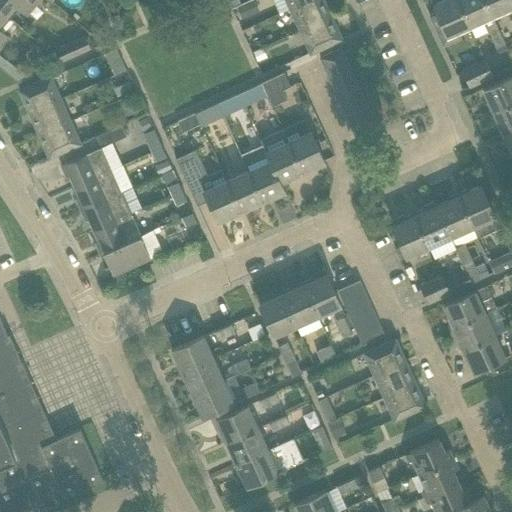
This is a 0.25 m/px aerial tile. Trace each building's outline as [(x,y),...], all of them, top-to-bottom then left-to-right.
[(0,0),(0,10),(6,15),(15,5),(27,15),(39,0),(0,0)] [(253,0),(236,8),(241,18),(257,11),(253,0)] [(286,0),(290,8),(308,0),(286,0)] [(308,0),(290,8),(300,30),(331,16),(323,0),(308,0)] [(465,27),(470,25),(458,0),(442,0),(433,4),(437,13),(429,16),(442,44),(443,43),(459,36),(457,31),(465,27)] [(458,0),(470,25),(483,19),(488,30),(495,46),(497,52),(507,48),(504,42),(497,26),(492,15),(491,16),(484,0),(458,0)] [(511,3),(510,0),(484,0),(491,16),(492,15),(511,6),(511,3)] [(0,22),(6,15),(0,10),(0,66),(19,82),(28,77),(6,59),(6,60),(0,54),(0,46),(7,37),(0,31),(0,22)] [(331,16),(300,30),(310,53),(341,39),(331,16)] [(55,48),(61,61),(91,48),(85,34),(55,48)] [(117,46),(104,52),(109,63),(121,57),(117,46)] [(261,46),(252,51),(256,60),(265,56),(261,46)] [(319,57),(324,68),(346,58),(341,47),(319,57)] [(324,68),(329,79),(351,69),(346,58),(324,68)] [(462,70),(470,86),(492,76),(485,59),(462,70)] [(329,79),(335,91),(356,81),(351,69),(329,79)] [(265,80),(261,82),(267,96),(271,105),(286,99),(282,89),(290,86),(283,72),(265,80)] [(491,113),(493,112),(493,111),(511,102),(511,75),(483,89),(489,102),(487,103),(491,113)] [(19,90),(29,112),(60,98),(50,76),(19,90)] [(128,81),(119,85),(123,93),(132,89),(128,81)] [(335,91),(340,102),(361,92),(356,81),(335,91)] [(261,82),(239,92),(245,106),(267,96),(261,82)] [(245,106),(239,92),(217,102),(224,116),(245,106)] [(340,102),(345,113),(367,103),(361,92),(340,102)] [(29,112),(39,134),(70,121),(60,98),(29,112)] [(224,116),(217,102),(195,113),(202,126),(224,116)] [(497,125),(501,134),(511,129),(511,102),(493,111),(493,112),(499,124),(497,125)] [(345,113),(350,124),(372,114),(367,103),(345,113)] [(372,114),(350,124),(355,135),(377,125),(372,114)] [(145,117),(138,120),(143,131),(150,128),(145,117)] [(70,121),(39,134),(49,157),(80,143),(70,121)] [(287,140),(302,172),(324,162),(306,123),(295,128),(298,135),(287,140)] [(144,133),(150,147),(160,142),(154,128),(144,133)] [(511,129),(501,134),(505,143),(507,143),(511,153),(511,129)] [(264,146),(280,182),(302,172),(287,140),(283,130),(261,140),(260,140),(263,146),(264,146)] [(69,175),(74,186),(122,164),(112,142),(60,165),(66,176),(69,175)] [(160,142),(150,147),(156,161),(167,156),(160,142)] [(248,168),(247,169),(262,201),(284,191),(280,182),(264,146),(263,146),(242,155),(241,155),(243,158),(248,168)] [(176,158),(188,184),(206,176),(206,175),(195,149),(176,158)] [(168,159),(155,165),(159,174),(172,168),(168,159)] [(75,198),(80,209),(121,191),(132,186),(122,164),(74,186),(78,197),(75,198)] [(240,211),(225,179),(226,179),(221,168),(220,169),(220,170),(212,174),(210,178),(213,185),(205,189),(205,188),(203,189),(217,221),(240,211)] [(226,179),(225,179),(240,211),(262,201),(247,169),(226,179)] [(168,186),(172,195),(182,190),(178,181),(168,186)] [(481,185),(458,195),(472,226),(477,237),(491,231),(498,247),(507,244),(499,227),(500,227),(481,185)] [(182,190),(172,195),(176,204),(186,199),(182,190)] [(88,219),(93,230),(130,213),(121,191),(80,209),(85,220),(88,219)] [(458,195),(436,204),(450,236),(472,226),(458,195)] [(436,204),(435,201),(423,206),(424,208),(414,212),(414,214),(429,246),(450,236),(436,204)] [(182,217),(186,226),(196,221),(192,212),(182,217)] [(414,212),(404,217),(403,215),(390,221),(401,245),(394,248),(399,259),(429,246),(414,214),(414,212)] [(95,242),(99,253),(140,235),(130,213),(93,230),(98,241),(95,242)] [(140,235),(99,253),(104,264),(108,263),(113,274),(150,258),(140,235)] [(463,264),(465,268),(471,283),(489,275),(483,262),(474,266),(471,260),(464,243),(455,247),(463,264)] [(511,253),(510,251),(498,256),(503,268),(511,264),(511,253)] [(465,268),(443,277),(450,293),(471,283),(465,268)] [(326,273),(303,283),(318,315),(340,305),(326,273)] [(450,293),(443,277),(442,274),(419,284),(427,303),(450,293)] [(337,290),(342,301),(364,291),(359,279),(337,290)] [(303,283),(281,293),(295,325),(318,315),(303,283)] [(443,304),(453,327),(485,313),(480,301),(491,296),(486,285),(443,304)] [(342,301),(347,311),(369,301),(364,291),(342,301)] [(295,325),(281,293),(259,303),(273,335),(295,325)] [(347,311),(352,322),(374,312),(369,301),(347,311)] [(352,322),(357,333),(379,323),(374,312),(352,322)] [(453,327),(463,349),(495,334),(485,313),(453,327)] [(335,320),(343,337),(352,333),(345,316),(335,320)] [(0,511),(13,511),(61,491),(64,497),(103,479),(80,427),(54,439),(0,319),(0,511)] [(259,323),(247,329),(252,340),(264,335),(259,323)] [(379,323),(357,333),(362,344),(384,334),(379,323)] [(215,331),(218,340),(235,333),(231,324),(215,331)] [(314,330),(321,347),(330,343),(323,326),(314,330)] [(495,334),(463,349),(473,371),(505,357),(495,334)] [(172,349),(182,371),(213,357),(203,335),(172,349)] [(363,352),(373,375),(405,361),(395,338),(363,352)] [(278,346),(292,376),(300,372),(287,342),(278,346)] [(330,345),(316,351),(321,362),(335,356),(330,345)] [(182,371),(192,394),(223,379),(213,357),(182,371)] [(230,366),(234,375),(250,368),(246,359),(230,366)] [(373,375),(383,397),(415,383),(405,361),(373,375)] [(492,368),(485,371),(488,378),(495,374),(492,368)] [(223,379),(192,394),(202,416),(233,402),(223,379)] [(240,389),(244,397),(260,390),(256,382),(240,389)] [(415,383),(383,397),(393,419),(425,405),(415,383)] [(258,400),(261,408),(278,401),(274,392),(258,400)] [(216,419),(226,441),(257,427),(247,405),(216,419)] [(315,414),(310,416),(314,425),(319,422),(315,414)] [(268,422),(272,430),(288,423),(285,415),(268,422)] [(337,418),(327,422),(333,436),(343,432),(337,418)] [(332,447),(321,425),(311,430),(321,452),(332,447)] [(226,441),(236,463),(267,449),(257,427),(226,441)] [(410,461),(415,474),(452,457),(448,448),(444,450),(439,439),(420,447),(404,454),(404,455),(407,462),(410,461)] [(267,449),(236,463),(246,486),(277,472),(267,449)] [(420,490),(423,496),(458,480),(453,470),(457,468),(452,457),(415,474),(422,489),(420,490)] [(367,472),(372,482),(383,477),(378,467),(367,472)] [(336,486),(340,495),(357,487),(353,478),(336,486)] [(433,511),(447,511),(452,510),(472,501),(472,499),(467,490),(463,492),(458,480),(423,496),(426,504),(429,502),(433,511)] [(294,504),(297,511),(335,511),(336,511),(325,489),(294,504)] [(452,510),(452,511),(482,511),(489,509),(483,494),(472,499),(472,501),(452,510)] [(381,503),(385,511),(390,511),(397,509),(392,498),(381,503)]
